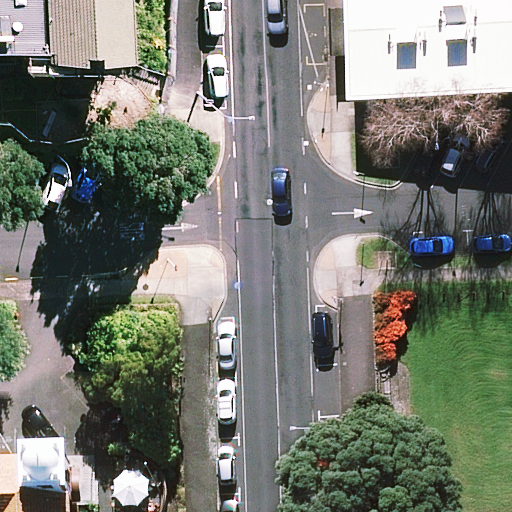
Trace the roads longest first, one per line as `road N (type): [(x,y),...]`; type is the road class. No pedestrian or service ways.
road 1 (tertiary): [(272,219),(282,511)]
road 2 (residential): [(0,236),(272,219)]
road 3 (residential): [(272,219),(511,211)]
road 4 (tertiary): [(264,0),(272,219)]
